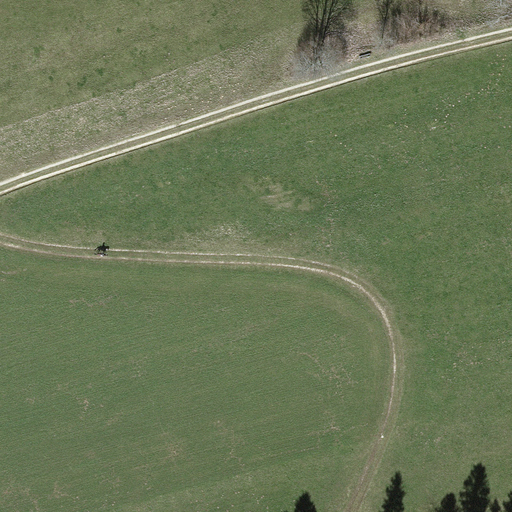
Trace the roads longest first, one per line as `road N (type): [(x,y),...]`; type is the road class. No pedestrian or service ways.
road 1 (track): [(0,230),(323,275),(374,306),(393,350),(395,394),(360,511)]
road 2 (track): [(0,192),(335,79),(511,36)]
